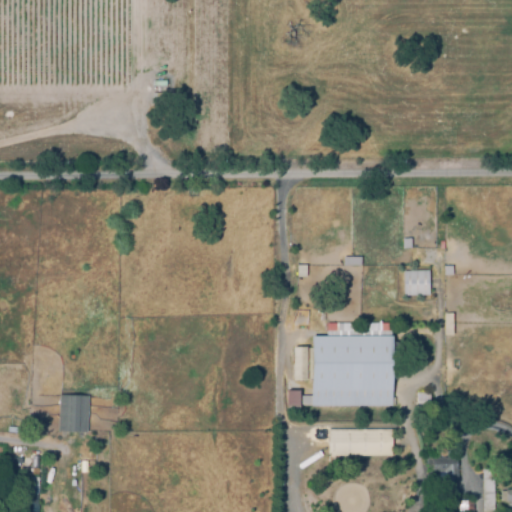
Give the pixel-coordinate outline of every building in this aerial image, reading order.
[(306,279),(297,278),(297,266),(306,266),(306,279)] [(445,267),(454,267),(454,277),(445,277),(445,267)] [(405,273),(431,273),(431,297),(406,297),(405,273)] [(444,336),(444,314),(452,314),(452,336),(444,336)] [(385,326),(394,326),(394,336),(385,336),(385,326)] [(331,327),(340,327),(340,336),(331,336),(331,327)] [(390,408),(297,406),(298,397),(311,397),(311,381),(292,381),(292,348),(311,349),(311,337),(391,338),(390,408)] [(428,413),(416,412),(418,394),(430,395),(428,413)] [(87,433),(57,432),(59,397),(88,398),(87,433)] [(328,446),(328,431),(391,431),(391,445),(391,457),(328,457),(328,446)] [(446,485),(445,481),(439,482),(438,471),(427,473),(425,455),(438,453),(439,459),(455,458),(458,484),(446,485)] [(38,511),(20,511),(22,459),(40,459),(39,470),(40,470),(38,511)] [(481,511),(491,511),(490,470),(480,470),(481,511)] [(488,511),(488,475),(500,475),(500,511),(488,511)] [(511,511),(511,490),(498,490),(498,501),(507,501),(507,511),(511,511)]
